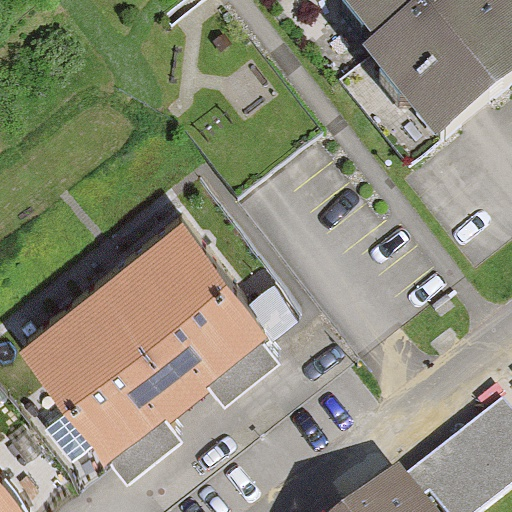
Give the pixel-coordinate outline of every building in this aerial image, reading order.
[(511,0),(325,0),(439,151),(511,95),(511,0)] [(188,214),(17,344),(120,480),(188,428),(168,402),(207,372),(227,398),(291,350),(188,214)] [(511,420),(499,404),(410,473),(440,511),(477,511),(511,485),(511,420)] [(39,511),(0,459),(0,511),(39,511)] [(418,511),(395,483),(357,511),(418,511)]
